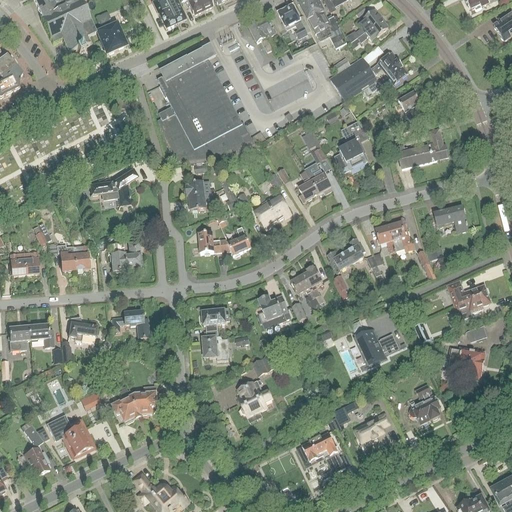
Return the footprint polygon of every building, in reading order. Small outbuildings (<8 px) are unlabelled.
[(32,0),(42,20),(40,21),(49,41),(52,46),(61,41),(68,57),(76,53),(78,58),(84,56),(82,50),(89,47),(85,39),(95,35),(90,23),(81,3),(87,0),(93,0),(94,0),(32,0)] [(165,31),(176,26),(165,5),(163,0),(159,0),(152,4),(157,16),(158,16),(165,31)] [(175,0),(165,5),(176,26),(186,22),(179,6),(175,0)] [(178,0),(181,5),(187,3),(194,18),(202,14),(194,0),(178,0)] [(194,0),(202,14),(212,9),(208,0),(194,0)] [(328,23),(319,6),(316,0),(305,0),(296,5),(306,24),(308,24),(315,38),(316,37),(320,45),(329,40),(335,51),(346,46),(339,32),(340,31),(334,19),(328,23)] [(329,0),(324,3),(331,15),(336,12),(335,10),(352,0),(329,0)] [(465,0),(471,13),(475,11),(476,14),(481,11),(480,9),(489,4),(486,0),(465,0)] [(308,36),(293,7),(278,15),(287,32),(296,27),(299,33),(296,35),(299,41),(308,36)] [(363,9),(356,15),(359,19),(366,13),(363,9)] [(96,18),(102,31),(96,34),(105,56),(125,48),(116,25),(111,28),(108,21),(110,20),(107,13),(96,18)] [(346,40),(350,47),(358,40),(382,21),(375,13),(358,26),(362,30),(356,35),(355,34),(346,40)] [(499,21),(501,24),(493,29),(504,44),(510,39),(511,40),(511,39),(511,15),(510,13),(499,21)] [(268,20),(259,24),(273,53),(276,58),(280,56),(271,38),(276,36),(268,20)] [(389,30),(382,21),(358,40),(362,46),(367,41),(366,40),(368,38),(372,43),(389,30)] [(267,55),(273,53),(259,24),(249,29),(257,45),(261,43),(267,55)] [(162,123),(158,125),(180,167),(237,159),(256,149),(243,125),(242,126),(209,64),(217,60),(211,48),(160,75),(163,80),(158,83),(161,88),(159,89),(165,100),(166,100),(172,111),(159,117),(162,123)] [(392,56),(371,72),(378,83),(383,80),(386,78),(400,66),(392,56)] [(0,78),(15,69),(16,68),(9,60),(8,61),(6,59),(0,63),(0,78)] [(371,72),(362,60),(330,81),(345,105),(364,93),(378,83),(371,72)] [(345,61),(332,70),(336,76),(350,68),(345,61)] [(367,98),(380,89),(390,81),(394,87),(408,77),(400,66),(386,78),(383,80),(378,83),(364,93),(367,98)] [(22,78),(15,69),(0,78),(0,81),(3,85),(0,87),(0,101),(19,92),(18,86),(18,83),(22,78)] [(270,99),(276,110),(315,91),(304,70),(288,78),(293,88),(270,99)] [(393,89),(383,95),(386,101),(396,94),(393,89)] [(421,106),(413,94),(398,103),(409,122),(400,127),(404,135),(422,124),(414,110),(421,106)] [(139,113),(135,101),(130,103),(133,115),(139,113)] [(350,114),(347,108),(340,112),(344,118),(350,114)] [(334,114),(325,118),(329,126),(338,121),(334,114)] [(289,116),(285,119),(289,125),(293,122),(289,116)] [(340,173),(348,169),(350,173),(366,164),(362,156),(365,154),(361,145),(370,140),(358,124),(341,133),(348,147),(339,151),(341,156),(333,160),(340,173)] [(405,155),(403,149),(397,150),(402,172),(437,163),(436,162),(448,159),(445,147),(443,148),(439,131),(429,134),(432,149),(405,155)] [(261,134),(251,140),(256,148),(266,142),(261,134)] [(319,166),(326,163),(320,151),(314,155),(319,166)] [(207,167),(195,169),(195,176),(208,175),(207,167)] [(321,172),(313,177),(310,171),(305,174),(319,197),(324,194),(326,197),(332,193),(321,172)] [(290,182),(283,172),(277,175),(283,186),(290,182)] [(91,198),(103,196),(104,201),(119,199),(120,208),(131,206),(128,187),(138,180),(133,173),(113,185),(90,189),(91,198)] [(304,206),(319,197),(305,174),(301,176),(305,183),(304,184),(306,187),(299,191),(302,196),(300,198),(304,206)] [(282,187),(276,176),(269,181),(276,191),(282,187)] [(209,196),(208,184),(189,186),(190,189),(186,189),(187,199),(209,196)] [(240,209),(230,187),(223,190),(225,196),(226,195),(228,200),(227,201),(229,203),(225,205),(230,214),(240,209)] [(209,196),(187,199),(188,205),(189,205),(190,213),(206,211),(205,206),(214,205),(214,196),(209,196)] [(237,200),(244,210),(250,206),(244,196),(237,200)] [(263,199),(259,202),(263,209),(255,214),(266,233),(272,229),(270,225),(276,222),(265,202),(263,199)] [(283,218),(285,221),(292,217),(280,199),(272,204),(269,200),(265,202),(276,222),(283,218)] [(462,209),(434,216),(435,220),(437,227),(437,229),(452,226),(454,236),(468,232),(467,228),(467,225),(466,225),(462,209)] [(224,224),(221,217),(216,220),(219,226),(224,224)] [(39,228),(47,244),(53,241),(44,225),(39,228)] [(390,229),(389,229),(393,243),(396,254),(405,252),(406,255),(415,252),(413,245),(411,246),(406,230),(403,231),(401,226),(395,227),(395,225),(389,227),(390,229)] [(42,247),(47,244),(39,228),(34,231),(42,247)] [(389,229),(376,233),(378,242),(377,243),(378,246),(380,246),(380,247),(387,245),(390,256),(396,254),(393,243),(389,229)] [(227,242),(220,242),(221,254),(231,253),(233,259),(235,258),(236,259),(240,257),(240,256),(251,251),(246,238),(242,230),(237,232),(240,241),(228,246),(227,242)] [(209,255),(221,254),(220,242),(213,243),(213,235),(198,236),(200,256),(205,256),(205,257),(209,257),(209,255)] [(362,256),(366,254),(363,248),(361,249),(356,241),(350,244),(354,250),(346,255),(352,267),(364,260),(362,256)] [(127,247),(128,251),(130,251),(130,255),(125,255),(126,258),(126,270),(141,269),(139,244),(129,245),(129,247),(127,247)] [(112,264),(112,275),(125,274),(125,271),(126,270),(126,258),(125,255),(121,256),(121,252),(121,246),(110,247),(111,258),(109,258),(110,264),(112,264)] [(62,274),(76,273),(74,258),(74,249),(66,250),(66,248),(57,248),(58,256),(61,256),(62,274)] [(81,257),(74,258),(76,273),(89,272),(88,257),(87,257),(87,249),(81,249),(81,257)] [(442,250),(433,252),(435,262),(444,260),(442,250)] [(337,276),(352,267),(346,255),(337,260),(334,254),(328,257),(332,265),(332,266),(337,276)] [(430,285),(437,282),(433,273),(424,254),(417,257),(426,276),(430,285)] [(39,277),(38,261),(37,261),(37,255),(24,256),(25,278),(39,277)] [(12,279),(25,278),(24,256),(11,257),(11,263),(12,279)] [(373,259),(377,269),(383,267),(380,257),(373,259)] [(381,278),(377,269),(373,259),(368,261),(367,261),(371,271),(372,271),(376,280),(381,278)] [(320,298),(317,292),(317,291),(316,288),(322,284),(316,271),(315,272),(314,269),(313,270),(312,268),(306,271),(307,273),(306,273),(307,276),(303,278),(315,300),(319,308),(325,305),(321,297),(320,298)] [(308,296),(309,300),(307,301),(314,315),(321,311),(319,308),(315,300),(303,278),(298,281),(297,279),(291,282),(292,284),(291,285),(298,297),(305,294),(307,297),(308,296)] [(344,302),(349,299),(346,293),(348,292),(341,278),(336,280),(334,282),(344,302)] [(447,289),(454,309),(488,296),(485,288),(474,292),(473,292),(464,295),(460,284),(447,289)] [(491,305),(488,296),(454,309),(457,315),(469,311),(472,318),(481,314),(480,310),(480,309),(491,305)] [(287,324),(286,323),(291,321),(283,299),(271,303),(269,299),(267,300),(266,298),(260,300),(261,302),(259,303),(264,315),(260,317),(263,327),(275,323),(277,328),(287,324)] [(416,304),(403,310),(408,321),(415,318),(413,314),(420,311),(416,304)] [(306,321),(299,306),(292,309),(291,310),(298,325),(306,321)] [(206,327),(206,334),(217,333),(216,326),(225,325),(229,325),(228,312),(224,313),(224,312),(202,314),(202,318),(200,318),(201,324),(203,324),(203,328),(206,327)] [(148,339),(147,321),(142,322),(142,314),(123,316),(123,320),(113,321),(114,335),(122,334),(121,328),(124,327),(124,328),(130,327),(130,329),(135,329),(135,327),(136,326),(138,340),(148,339)] [(72,320),(68,339),(74,340),(74,343),(93,346),(94,340),(95,340),(97,330),(81,328),(80,320),(72,320)] [(326,324),(321,327),(324,333),(330,330),(326,324)] [(421,326),(414,329),(422,347),(430,343),(426,333),(424,334),(421,326)] [(53,332),(48,333),(48,327),(28,329),(29,343),(43,341),(44,351),(54,350),(53,332)] [(25,343),(29,343),(28,329),(8,331),(10,353),(26,351),(25,343)] [(218,339),(217,333),(206,334),(204,334),(205,340),(202,341),(204,360),(217,359),(217,363),(228,362),(227,342),(223,342),(220,339),(218,339)] [(377,343),(373,333),(357,340),(369,368),(376,365),(376,366),(381,364),(380,363),(385,361),(384,358),(400,351),(393,336),(377,343)] [(243,348),(242,339),(235,340),(237,350),(243,348)] [(63,352),(63,351),(64,366),(73,365),(72,349),(70,349),(70,344),(62,344),(63,352)] [(451,351),(449,362),(459,364),(457,377),(480,381),(484,356),(461,352),(461,353),(451,351)] [(63,367),(63,366),(62,352),(53,353),(54,367),(63,367)] [(269,358),(251,367),(257,380),(276,371),(269,358)] [(10,383),(9,363),(1,364),(3,384),(10,383)] [(272,401),(268,393),(263,395),(259,388),(262,386),(260,383),(253,386),(253,385),(238,392),(242,399),(239,401),(242,409),(241,411),(243,416),(246,416),(248,420),(267,410),(264,405),(272,401)] [(431,423),(433,422),(440,419),(437,413),(441,411),(435,399),(430,401),(428,397),(431,396),(427,388),(416,394),(420,401),(425,399),(427,403),(412,410),(412,411),(410,413),(410,416),(411,418),(414,420),(416,419),(420,426),(430,421),(431,423)] [(106,389),(98,392),(103,403),(111,399),(106,389)] [(153,416),(157,411),(157,410),(156,396),(157,396),(156,389),(145,390),(145,396),(143,396),(143,394),(137,394),(137,397),(135,397),(133,398),(132,396),(131,397),(131,399),(132,398),(141,417),(152,416),(153,416)] [(142,418),(141,417),(132,398),(131,399),(131,397),(132,396),(130,392),(128,393),(127,390),(120,393),(122,399),(124,398),(127,401),(113,408),(117,416),(120,415),(125,424),(126,424),(127,426),(142,418)] [(100,402),(97,394),(81,402),(84,410),(100,402)] [(335,420),(332,421),(333,423),(335,427),(337,431),(338,434),(344,431),(341,425),(348,421),(343,410),(333,415),(335,420)] [(378,422),(359,432),(365,444),(372,440),(373,442),(379,439),(378,437),(384,434),(382,430),(390,426),(386,417),(377,421),(378,422)] [(66,419),(47,428),(54,443),(63,439),(71,455),(73,461),(94,451),(91,445),(81,424),(71,428),(66,419)] [(333,423),(328,426),(331,434),(337,431),(335,427),(333,423)] [(36,434),(32,428),(25,433),(37,450),(44,445),(43,444),(36,434)] [(36,434),(43,444),(49,441),(43,430),(36,434)] [(310,465),(323,458),(334,480),(347,474),(328,435),(302,448),(302,449),(297,451),(304,466),(309,464),(310,465)] [(39,450),(24,457),(35,480),(50,472),(46,465),(49,464),(44,454),(41,455),(39,450)] [(152,489),(142,477),(135,483),(144,494),(138,499),(145,508),(150,504),(157,511),(160,509),(162,511),(173,511),(181,506),(184,509),(190,505),(183,497),(181,499),(175,491),(171,494),(168,490),(167,489),(166,489),(165,488),(164,488),(163,489),(162,489),(160,490),(157,492),(154,488),(152,489)] [(509,482),(503,485),(511,500),(511,478),(510,480),(509,482)] [(511,511),(511,500),(503,485),(498,488),(496,487),(492,489),(492,491),(491,491),(499,507),(505,504),(506,507),(502,509),(503,511),(511,511)] [(473,502),(469,504),(473,511),(488,511),(481,498),(479,499),(479,498),(478,497),(473,500),(473,501),(473,502)] [(473,511),(469,504),(469,503),(467,504),(466,503),(462,505),(462,507),(456,510),(457,511),(473,511)]
